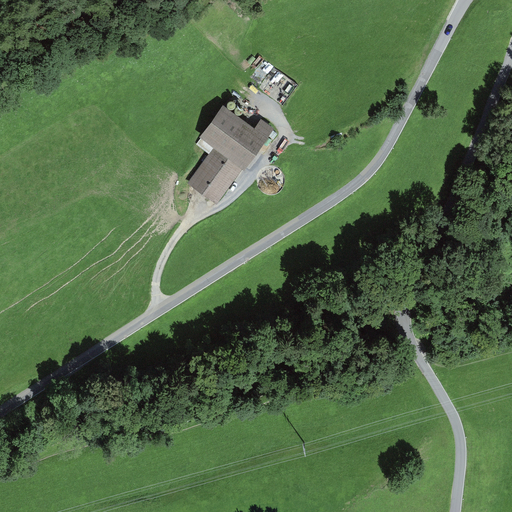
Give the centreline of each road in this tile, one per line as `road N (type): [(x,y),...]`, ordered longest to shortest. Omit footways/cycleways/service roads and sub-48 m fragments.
road 1 (tertiary): [(467,0),(393,138),(352,188),(0,414)]
road 2 (tertiary): [(456,511),(462,439),(406,331),(405,283),(448,214),(511,53)]
